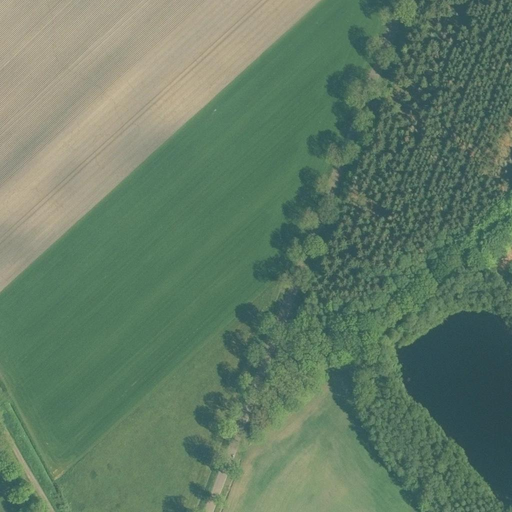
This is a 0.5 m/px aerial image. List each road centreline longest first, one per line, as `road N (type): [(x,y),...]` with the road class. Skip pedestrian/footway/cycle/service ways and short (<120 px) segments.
road 1 (tertiary): [(206,511),(402,0)]
road 2 (track): [(275,332),(332,341),(387,329),(511,219)]
